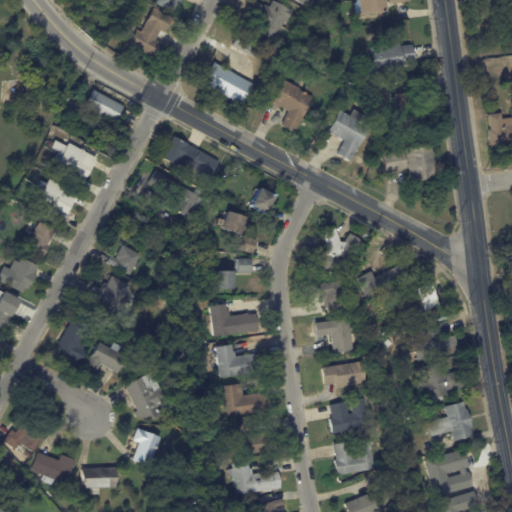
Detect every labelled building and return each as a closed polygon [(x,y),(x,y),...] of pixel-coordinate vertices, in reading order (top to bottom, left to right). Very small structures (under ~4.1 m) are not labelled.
[(182,0),(174,15),(155,5),(157,0),(182,0)] [(386,0),(388,12),(362,15),(360,0),(386,0)] [(284,26),(280,33),(282,35),(278,43),(255,31),(258,26),(247,20),(256,3),(264,8),(265,6),(270,8),(273,2),(294,12),(289,21),(286,20),(284,26)] [(165,33),(164,34),(160,32),(155,41),(159,43),(155,52),(157,53),(154,59),(128,47),(136,31),(140,34),(152,9),(174,20),(171,28),(168,27),(165,33)] [(240,32),(262,44),(254,59),(232,47),(240,32)] [(401,48),(413,46),(415,62),(402,64),(402,70),(372,75),(369,49),(399,45),(400,48),(401,48)] [(228,72),(253,85),(242,106),(203,85),(214,64),(228,72)] [(281,126),(288,113),(272,104),(285,82),(314,99),(294,134),(281,126)] [(96,91),(124,106),(115,123),(83,106),(92,89),(96,91)] [(395,119),(393,97),(414,94),(418,131),(397,133),(395,119)] [(369,128),(350,163),(336,156),(344,142),(327,133),(338,112),(349,118),(353,111),(365,117),(361,124),(369,128)] [(511,119),(511,147),(490,151),(488,132),(490,131),(488,116),(501,115),(502,121),(511,119)] [(187,144),(219,162),(211,178),(180,160),(177,167),(169,162),(167,166),(164,164),(164,166),(160,164),(163,159),(161,158),(173,136),(187,144)] [(62,144),(66,147),(68,142),(97,158),(81,186),(53,171),(58,162),(53,160),(56,154),(49,150),(55,140),(62,144)] [(431,148),(435,180),(409,184),(404,151),(431,148)] [(403,171),(384,174),(381,156),(403,152),(406,170),(403,171)] [(194,193),(200,197),(187,218),(174,211),(179,203),(147,185),(156,171),(194,193)] [(76,196),(62,222),(33,207),(48,179),(77,194),(76,196)] [(274,201),(267,215),(249,206),(259,188),(270,194),(271,193),(273,194),(273,195),(276,197),(274,201)] [(221,229),(226,212),(245,218),(244,220),(247,220),(242,235),(240,234),(240,235),(221,229)] [(55,232),(47,246),(49,247),(43,258),(25,247),(39,222),(55,232)] [(335,230),(340,242),(344,242),(349,233),(363,242),(349,265),(347,273),(312,268),(315,252),(325,253),(326,246),(321,233),(335,228),(335,230)] [(246,237),(256,240),(252,254),(239,249),(244,236),(246,237)] [(125,246),(141,255),(130,275),(106,263),(110,256),(115,258),(122,245),(125,246)] [(36,268),(33,273),(34,274),(26,290),(25,289),(22,294),(0,282),(0,272),(3,266),(9,269),(13,260),(18,263),(21,258),(37,266),(36,268)] [(251,260),(251,273),(237,272),(238,258),(251,259),(251,260)] [(407,274),(409,279),(367,300),(356,278),(370,271),(374,278),(402,264),(407,274)] [(214,283),(214,271),(234,271),(234,272),(236,272),(236,288),(233,288),(233,289),(214,289),(214,283)] [(130,286),(114,313),(87,298),(94,287),(100,290),(104,283),(107,285),(112,276),(130,286)] [(329,314),(328,306),(325,307),(324,296),(312,297),(311,285),(346,281),(349,313),(329,315),(329,314)] [(431,283),(438,305),(424,310),(423,309),(405,316),(401,303),(419,297),(416,289),(431,283)] [(18,300),(3,330),(0,328),(0,293),(1,291),(18,300)] [(256,314),(258,332),(213,337),(210,306),(226,304),(227,311),(229,311),(230,316),(244,315),(244,314),(249,313),(249,315),(256,314)] [(67,328),(73,317),(91,327),(81,344),(86,347),(85,350),(88,352),(81,363),(56,348),(67,328)] [(334,353),(332,336),(316,338),(315,324),(350,319),(355,352),(334,355),(334,353)] [(455,335),(460,352),(438,358),(430,329),(439,327),(442,339),(455,335)] [(115,373),(100,365),(97,370),(86,364),(98,342),(109,349),(112,343),(120,347),(117,352),(126,358),(116,374),(115,373)] [(263,355),(265,372),(219,378),(215,347),(232,345),(233,352),(234,352),(235,357),(254,354),(254,356),(263,354),(263,355)] [(336,388),(336,384),(324,386),(322,368),(369,362),(371,383),(336,388)] [(463,374),(466,387),(449,391),(450,396),(444,397),(445,400),(435,402),(435,399),(423,402),(419,385),(427,384),(424,367),(442,363),(445,375),(463,371),(463,374)] [(167,403),(156,409),(160,416),(144,425),(140,418),(137,420),(133,414),(137,412),(128,396),(126,396),(122,387),(151,372),(167,403)] [(241,384),(242,395),(259,393),(259,395),(267,394),(269,412),(225,418),(221,386),(241,384)] [(332,418),(329,406),(347,402),(350,414),(353,414),(351,401),(366,398),(372,426),(332,434),(329,419),(332,418)] [(470,417),(473,429),(471,429),(473,437),(454,442),(452,431),(431,437),(428,422),(448,417),(445,407),(464,403),(466,410),(468,409),(470,417)] [(3,440),(10,430),(15,433),(21,424),(42,439),(32,453),(19,443),(14,450),(3,441),(3,440)] [(243,425),(244,431),(246,431),(246,436),(267,433),(269,452),(230,458),(226,426),(243,424),(243,425)] [(155,450),(148,467),(132,461),(138,443),(132,440),(136,428),(160,437),(155,450)] [(372,443),(376,470),(336,475),(334,460),(336,460),(333,445),(351,442),(354,457),(359,456),(357,444),(372,442),(372,443)] [(467,458),(469,468),(466,469),(468,473),(470,472),(475,487),(436,497),(426,460),(464,450),(467,458)] [(38,453),(56,461),(59,455),(74,461),(64,485),(53,480),(50,486),(40,481),(42,477),(29,472),(37,453),(38,453)] [(248,463),(249,469),(250,469),(250,475),(271,472),(271,473),(278,472),(280,489),(235,495),(232,464),(248,462),(248,463)] [(89,492),(89,489),(81,489),(81,469),(114,468),(114,488),(98,488),(98,494),(89,494),(89,492)] [(395,507),(382,511),(348,511),(345,504),(387,487),(395,507)] [(484,511),(491,510),(491,511),(441,511),(439,502),(482,490),(486,506),(462,511),(484,511)] [(281,500),(284,511),(256,511),(254,507),(281,500)]
